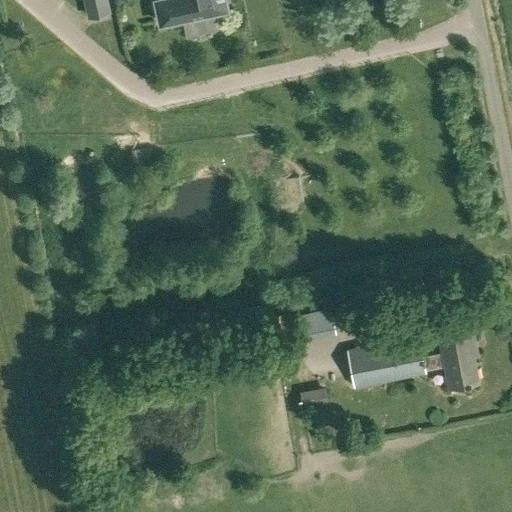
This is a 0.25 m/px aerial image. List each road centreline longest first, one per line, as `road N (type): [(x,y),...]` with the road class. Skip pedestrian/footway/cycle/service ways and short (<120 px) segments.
road 1 (unknown): [(482,22),(199,86),(156,88),(127,79),(25,0)]
road 2 (unclassified): [(511,170),(478,0)]
